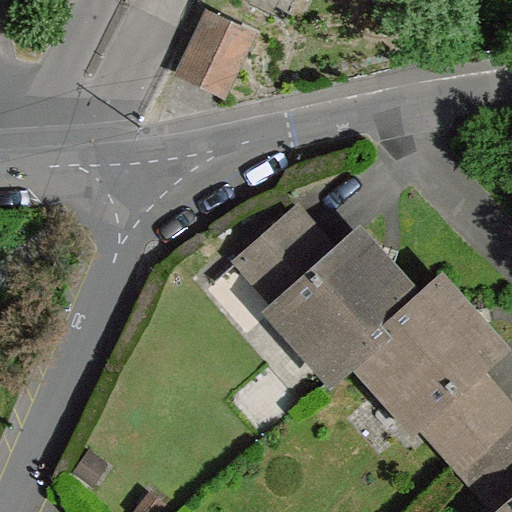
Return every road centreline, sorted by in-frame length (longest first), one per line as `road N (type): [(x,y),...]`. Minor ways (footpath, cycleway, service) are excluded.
road 1 (residential): [(18,496),(146,175)]
road 2 (residential): [(146,175),(282,128),(384,108)]
road 3 (residential): [(384,108),(511,249)]
road 4 (residential): [(0,169),(146,175)]
road 5 (residential): [(384,108),(511,84)]
